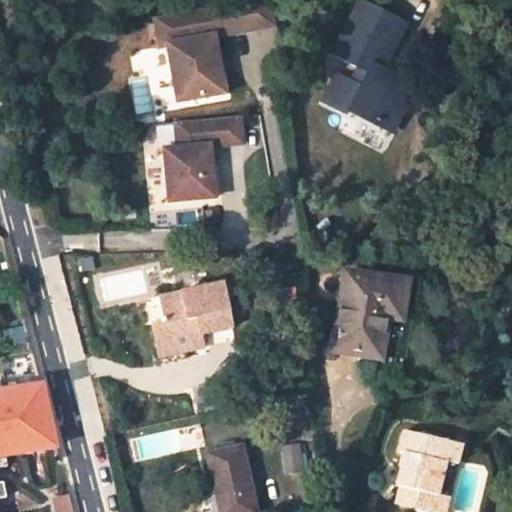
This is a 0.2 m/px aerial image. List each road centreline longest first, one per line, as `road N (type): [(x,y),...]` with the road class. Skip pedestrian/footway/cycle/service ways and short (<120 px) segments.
road 1 (unknown): [(18,234),(218,241),(274,227),(278,189),(255,42)]
road 2 (tertiary): [(83,511),(6,185)]
